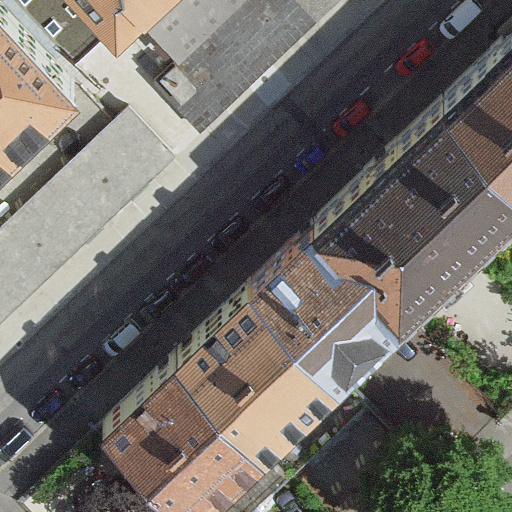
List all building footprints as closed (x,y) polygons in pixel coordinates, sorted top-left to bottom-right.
[(12,0),(0,0),(0,136),(75,64),(70,59),(12,0)] [(102,0),(116,14),(120,18),(131,7),(137,0),(102,0)] [(137,0),(131,7),(180,57),(239,0),(137,0)] [(239,0),(180,57),(155,79),(202,128),(319,16),(303,0),(239,0)] [(303,0),(319,16),(335,0),(303,0)] [(511,19),(444,85),(511,155),(511,19)] [(511,155),(444,85),(318,207),(406,296),(511,192),(511,155)] [(127,98),(0,219),(0,312),(173,146),(127,98)] [(318,207),(256,267),(342,359),(406,296),(318,207)] [(256,267),(217,305),(305,395),(342,359),(256,267)] [(217,305),(177,344),(265,434),(305,395),(217,305)] [(265,434),(177,344),(105,413),(149,462),(177,492),(191,505),(265,434)]
